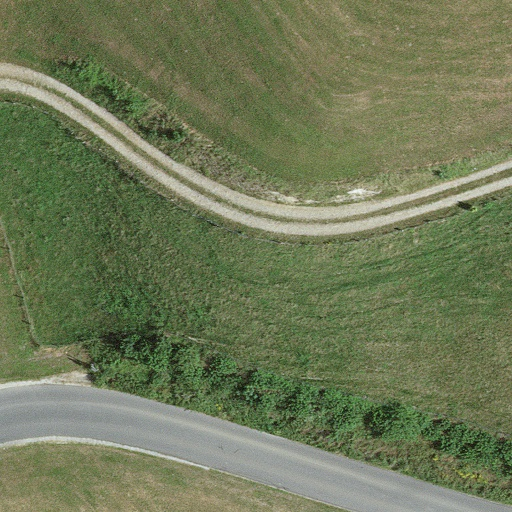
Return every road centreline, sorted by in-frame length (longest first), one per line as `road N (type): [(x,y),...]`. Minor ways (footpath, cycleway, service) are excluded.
road 1 (track): [(511,167),(366,216),(284,219),(235,207),(177,177),(67,96),(0,74)]
road 2 (unclassified): [(446,511),(106,415),(0,417)]
